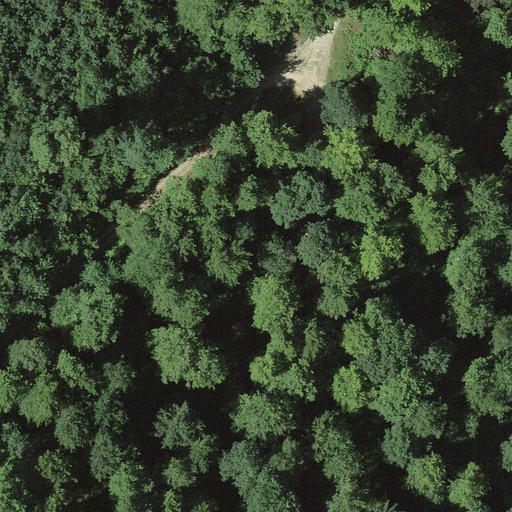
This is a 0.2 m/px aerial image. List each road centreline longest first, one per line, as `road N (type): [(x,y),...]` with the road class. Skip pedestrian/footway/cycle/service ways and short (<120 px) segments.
road 1 (track): [(318,52),(277,156),(248,268),(220,406),(210,511)]
road 2 (track): [(365,511),(342,480),(316,395),(318,52)]
road 3 (track): [(318,52),(252,89),(191,158),(0,339)]
